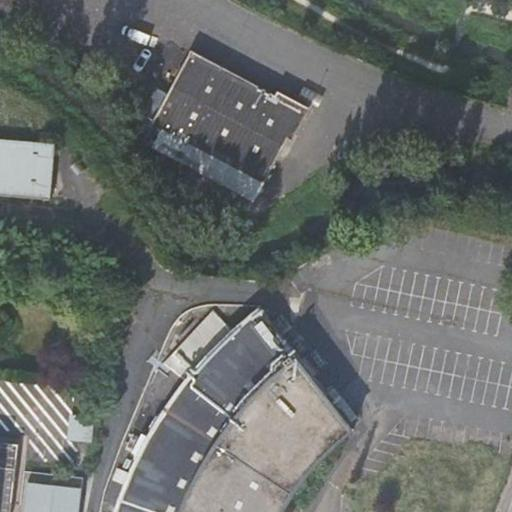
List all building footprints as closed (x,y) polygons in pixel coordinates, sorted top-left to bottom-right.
[(198,166),(204,155),(268,188),(307,116),(196,57),(171,102),(161,97),(146,124),(171,137),(165,149),(198,166)] [(498,102),(511,104),(511,88),(501,86),(498,102)] [(56,93),(0,88),(0,192),(48,196),(56,93)] [(282,511),(286,506),(292,495),(307,476),(322,459),(353,430),(261,312),(249,322),(217,353),(188,385),(166,415),(155,434),(144,454),(135,473),(131,480),(124,499),(119,511),(282,511)] [(99,391),(88,389),(86,406),(84,420),(96,421),(97,411),(99,391)] [(93,446),(92,450),(102,452),(107,413),(97,411),(96,421),(93,446)] [(75,418),(72,444),(93,446),(96,421),(84,420),(75,418)] [(7,511),(15,446),(0,444),(0,511),(7,511)] [(85,511),(87,497),(80,497),(80,494),(33,491),(33,494),(26,494),(23,511),(85,511)]
